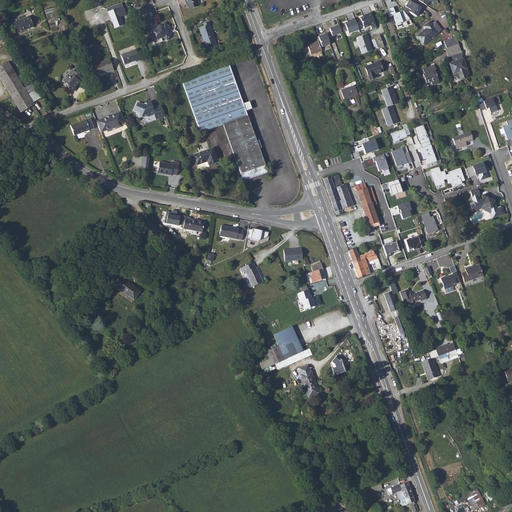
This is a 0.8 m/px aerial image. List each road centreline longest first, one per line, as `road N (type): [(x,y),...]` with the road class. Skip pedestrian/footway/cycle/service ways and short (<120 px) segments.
road 1 (unclassified): [(24,130),(121,189),(257,215)]
road 2 (secondary): [(348,286),(429,511)]
road 3 (residential): [(195,65),(24,130)]
road 4 (secondary): [(260,41),(309,177)]
road 5 (residential): [(391,227),(376,182),(353,164),(309,177)]
road 6 (residential): [(413,113),(371,0)]
